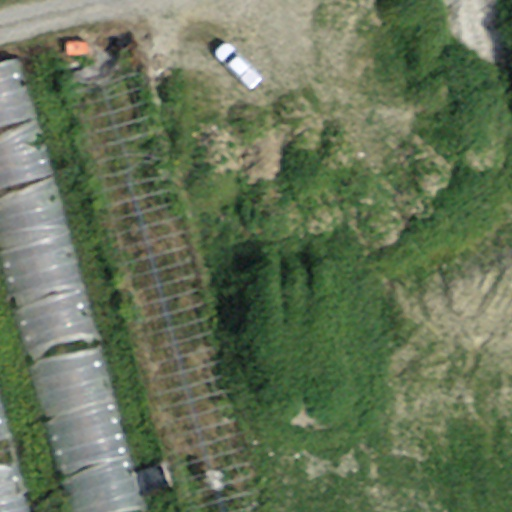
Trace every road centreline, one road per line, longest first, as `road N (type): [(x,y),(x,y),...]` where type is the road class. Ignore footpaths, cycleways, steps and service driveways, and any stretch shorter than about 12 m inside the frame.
road 1 (track): [(264,0),(407,511)]
road 2 (track): [(0,30),(119,0)]
